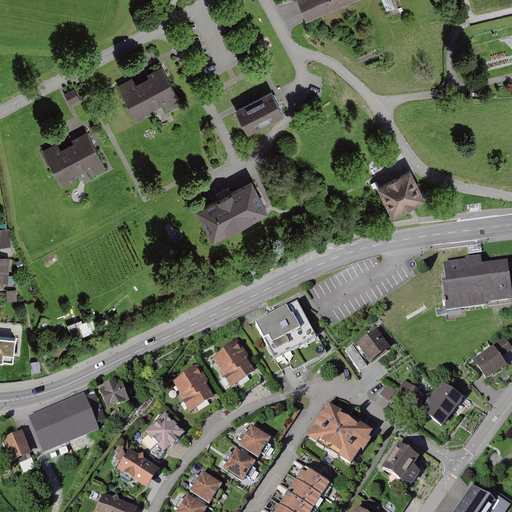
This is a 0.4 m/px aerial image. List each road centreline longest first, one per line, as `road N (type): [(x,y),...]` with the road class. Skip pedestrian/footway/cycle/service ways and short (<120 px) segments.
road 1 (secondary): [(511,224),(355,250),(58,389),(0,401)]
road 2 (residential): [(289,46),(341,69),(426,173),(511,196)]
road 3 (residential): [(330,386),(259,404),(215,429),(153,511)]
road 4 (residential): [(165,25),(0,112)]
road 5 (residential): [(165,25),(239,166)]
road 6 (residential): [(330,386),(248,511)]
road 7 (residential): [(456,464),(330,386)]
road 8 (residential): [(239,166),(258,154),(301,94),(301,67),(289,46)]
road 9 (track): [(53,511),(53,480),(16,400)]
